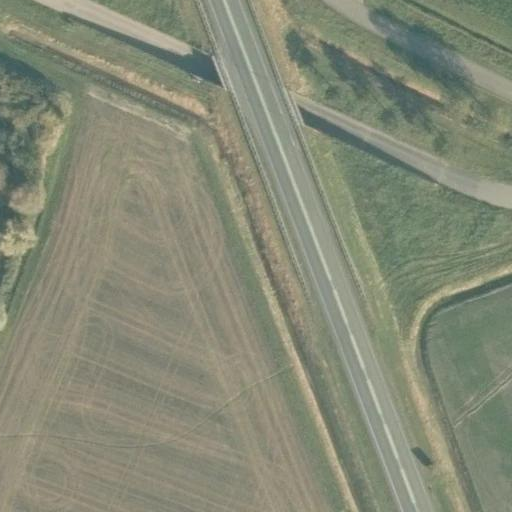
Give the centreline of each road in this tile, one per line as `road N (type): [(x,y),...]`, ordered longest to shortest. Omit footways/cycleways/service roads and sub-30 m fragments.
road 1 (trunk): [(416,511),(222,0)]
road 2 (unclassified): [(511,194),(441,172),(60,0)]
road 3 (unclassified): [(511,89),(337,0)]
